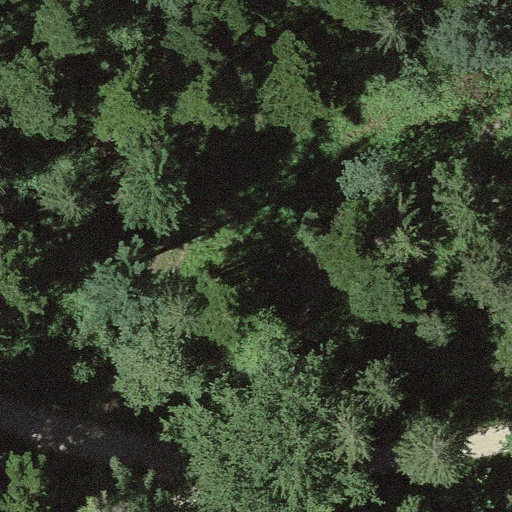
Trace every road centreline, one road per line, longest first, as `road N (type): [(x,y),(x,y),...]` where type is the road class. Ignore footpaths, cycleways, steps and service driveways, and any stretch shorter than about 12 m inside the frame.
road 1 (track): [(511,425),(248,476),(0,411)]
road 2 (track): [(214,511),(213,466),(139,511)]
